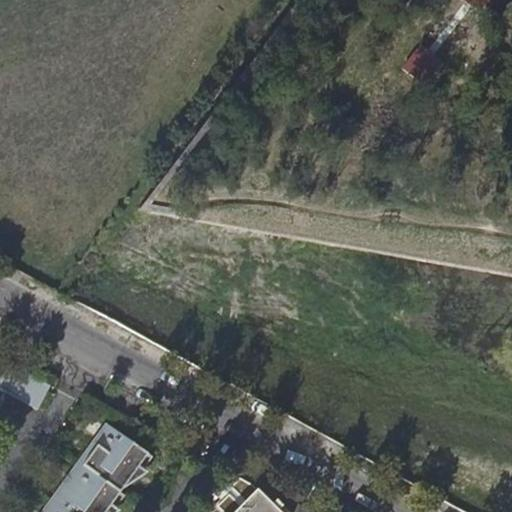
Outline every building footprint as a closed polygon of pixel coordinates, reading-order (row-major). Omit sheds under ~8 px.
[(36,0),(23,7),(35,29),(46,23),(57,45),(144,0),(36,0)] [(209,0),(141,89),(181,119),(272,0),(209,0)] [(22,11),(0,13),(0,64),(15,62),(12,37),(25,36),(22,11)] [(135,97),(52,206),(77,226),(108,186),(122,197),(167,137),(147,122),(155,112),(135,97)] [(0,188),(0,229),(35,257),(55,231),(0,188)] [(301,304),(325,309),(330,281),(306,277),(301,304)] [(0,357),(0,392),(36,412),(50,385),(0,357)] [(43,511),(52,511),(59,502),(64,506),(83,480),(77,476),(100,443),(107,448),(111,443),(104,438),(113,426),(107,421),(43,511)] [(112,511),(137,479),(140,477),(135,474),(138,469),(134,466),(138,461),(146,467),(155,455),(113,426),(104,438),(111,443),(107,448),(100,443),(77,476),(83,480),(64,506),(59,502),(52,511),(112,511)] [(256,485),(251,482),(242,490),(255,505),(251,510),(240,498),(227,509),(230,511),(290,511),(291,511),(289,510),(294,505),(279,497),(275,502),(256,485)]
